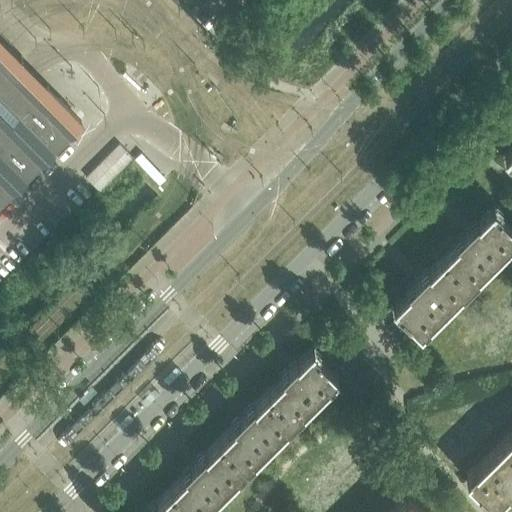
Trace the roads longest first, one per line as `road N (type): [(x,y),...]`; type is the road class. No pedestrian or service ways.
road 1 (secondary): [(455,0),(0,461)]
road 2 (secondary): [(59,511),(511,54)]
